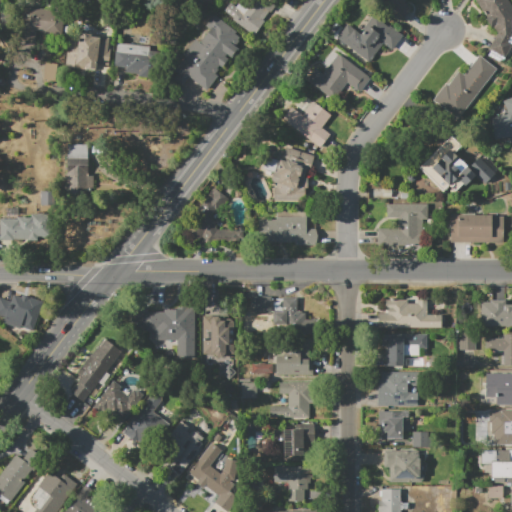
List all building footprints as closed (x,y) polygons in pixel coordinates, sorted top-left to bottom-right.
[(231,3),(235,7),(240,2),(245,6),(249,0),(256,0),(258,1),(258,0),(275,0),(279,3),(252,36),(223,13),(231,3)] [(404,0),(404,1),(412,7),(400,22),(372,0),(404,0)] [(489,49),(497,31),(494,26),(492,28),(486,19),(488,17),(475,0),(506,0),(511,8),(511,44),(506,57),(489,49)] [(19,43),(23,7),(65,12),(62,33),(37,31),(35,45),(19,43)] [(347,24),(354,30),(370,10),(403,35),(392,50),(383,44),(368,62),(337,38),(347,24)] [(182,86),(175,80),(180,73),(175,70),(186,57),(183,54),(196,39),(199,42),(209,29),(205,26),(208,23),(208,21),(210,18),(212,18),(215,15),(236,32),(235,34),(240,38),(235,45),(238,48),(231,57),(227,54),(225,56),(228,59),(221,67),(219,66),(218,68),(219,69),(215,74),(218,76),(206,91),(189,77),(182,86)] [(65,67),(69,34),(79,35),(79,32),(92,33),(92,37),(99,38),(99,36),(111,38),(108,65),(96,64),(95,71),(65,67)] [(114,66),(117,42),(150,46),(147,70),(114,66)] [(338,53),(370,78),(359,92),(347,83),(333,100),(307,80),(316,69),(323,74),(338,53)] [(479,55),(496,69),(457,119),(433,99),(446,83),(448,85),(459,71),(463,74),(479,55)] [(54,80),(56,64),(45,62),(42,79),(54,80)] [(491,119),(507,111),(502,101),(511,96),(511,137),(495,140),(491,119)] [(313,102),(333,116),(323,130),(330,135),(320,148),(283,119),(293,106),(303,115),(313,102)] [(451,135),(461,146),(454,153),(468,167),(479,157),(495,174),(484,185),(474,176),(464,186),(462,184),(455,191),(450,186),(443,193),(418,167),(451,135)] [(67,144),(88,144),(88,196),(67,196),(67,144)] [(276,187),(277,183),(272,181),(278,159),(282,160),(286,147),(314,156),(309,172),(307,172),(306,174),(307,174),(308,175),(309,175),(309,176),(309,177),(309,178),(308,178),(308,180),(312,180),(312,186),(308,186),(308,188),(306,188),(306,195),(274,195),(274,187),(276,187)] [(191,241),(184,227),(214,188),(228,199),(218,212),(215,209),(211,214),(219,229),(242,231),(242,245),(206,242),(202,236),(191,241)] [(387,217),(387,204),(428,204),(428,219),(422,219),(423,246),(378,246),(378,228),(398,228),(398,217),(387,217)] [(0,218),(17,218),(17,217),(31,217),(31,214),(48,214),(48,236),(37,236),(37,240),(28,240),(28,239),(0,239),(0,218)] [(503,217),(502,242),(452,241),(452,216),(503,217)] [(306,217),(306,229),(317,229),(316,245),(295,245),(295,242),(258,242),(258,220),(276,220),(276,217),(306,217)] [(0,296),(10,301),(12,295),(14,294),(15,294),(17,294),(18,295),(19,296),(19,297),(19,298),(26,300),(27,295),(44,302),(33,331),(22,327),(22,325),(0,316),(0,296)] [(255,296),(272,297),(271,310),(281,311),(282,298),(298,298),(297,311),(302,311),(302,313),(304,314),(304,320),(313,320),(312,335),(285,334),(285,324),(272,324),(273,313),(254,312),(255,296)] [(378,313),(387,313),(387,310),(386,310),(386,300),(408,300),(408,303),(417,303),(417,300),(428,300),(428,315),(442,315),(442,328),(378,328),(378,313)] [(511,327),(481,327),(481,303),(490,303),(490,300),(506,300),(506,304),(511,304),(511,327)] [(140,341),(146,334),(147,334),(166,308),(184,321),(159,355),(140,341)] [(203,316),(221,316),(221,321),(225,321),(225,328),(229,328),(229,345),(234,345),(235,353),(224,353),(224,354),(223,356),(221,357),(219,357),(217,357),(215,355),(214,354),(214,353),(203,353),(203,316)] [(459,350),(474,349),(474,332),(458,332),(459,350)] [(485,338),(485,351),(503,351),(503,365),(511,365),(511,333),(503,333),(503,339),(485,338)] [(386,367),(385,347),(382,348),(381,334),(429,334),(429,348),(419,348),(419,355),(403,355),(403,366),(386,367)] [(83,402),(70,392),(77,383),(74,381),(80,373),(78,371),(103,338),(121,351),(83,402)] [(276,375),(276,354),(295,354),(295,340),(310,339),(311,375),(276,375)] [(381,407),(381,401),(379,402),(378,380),(381,380),(381,372),(417,371),(418,386),(411,386),(411,393),(418,393),(418,407),(381,407)] [(511,374),(486,374),(486,405),(511,405),(511,374)] [(93,406),(113,380),(121,387),(119,390),(128,397),(133,390),(136,392),(137,390),(143,395),(123,422),(105,408),(102,413),(93,406)] [(240,397),(255,398),(256,383),(240,382),(240,397)] [(270,420),(270,407),(288,406),(288,395),(279,395),(279,383),(288,383),(288,382),(309,382),(310,419),(270,420)] [(122,433),(152,394),(157,393),(160,395),(161,401),(153,411),(169,424),(159,437),(152,432),(143,444),(135,438),(133,441),(122,433)] [(511,410),(500,410),(500,417),(498,417),(497,433),(500,433),(499,444),(511,444),(511,410)] [(378,439),(379,411),(409,412),(409,432),(402,432),(402,439),(378,439)] [(275,430),(294,429),(295,424),(313,423),(313,443),(303,443),(304,461),(284,461),(284,445),(275,446),(275,430)] [(174,428),(154,456),(179,474),(200,446),(174,428)] [(412,446),(429,446),(429,431),(411,432),(412,446)] [(0,494),(0,473),(15,454),(22,459),(29,449),(41,458),(24,480),(26,481),(17,493),(16,491),(9,501),(0,494)] [(511,450),(480,450),(480,464),(491,464),(491,478),(494,478),(494,482),(507,483),(507,478),(511,478),(511,450)] [(390,483),(390,468),(384,468),(384,451),(418,451),(418,458),(422,458),(422,482),(390,483)] [(186,473),(198,457),(220,474),(224,469),(235,477),(219,498),(186,473)] [(288,502),(288,482),(274,483),(274,467),(307,466),(308,501),(288,502)] [(57,511),(35,511),(40,506),(37,504),(39,501),(32,496),(51,470),(61,477),(63,473),(78,484),(57,511)] [(65,511),(85,485),(93,490),(89,495),(109,510),(107,511),(65,511)] [(488,498),(489,486),(503,486),(503,498),(488,498)] [(378,511),(378,501),(381,501),(381,489),(401,489),(400,511),(378,511)]
